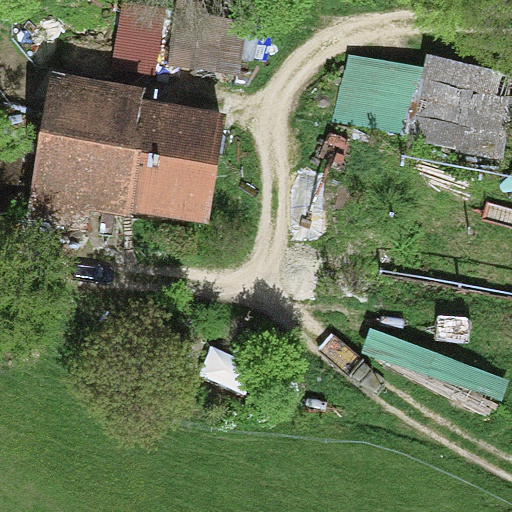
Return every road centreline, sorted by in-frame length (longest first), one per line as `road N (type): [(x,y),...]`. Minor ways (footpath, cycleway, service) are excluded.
road 1 (track): [(511,24),(391,13),(286,58),(270,145),(281,238),(266,280)]
road 2 (track): [(266,280),(420,429),(511,467)]
road 3 (track): [(266,280),(219,291),(0,262)]
